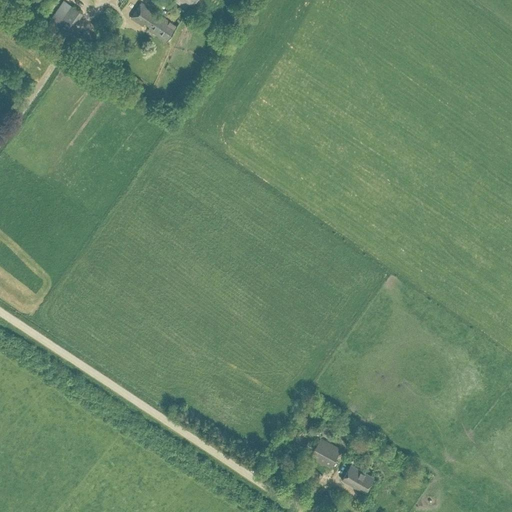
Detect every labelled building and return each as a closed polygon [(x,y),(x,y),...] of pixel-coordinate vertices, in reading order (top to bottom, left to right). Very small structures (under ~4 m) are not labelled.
[(64,0),(62,0),(45,25),(65,39),(82,13),(64,0)] [(175,0),(188,10),(195,0),(175,0)] [(141,1),(130,17),(143,25),(145,22),(149,26),(147,29),(166,41),(176,26),(141,1)] [(142,80),(133,74),(128,82),(137,89),(142,80)] [(309,457),(310,457),(329,468),(340,448),(320,437),(317,443),(309,438),(304,446),(313,451),(309,457)] [(279,463),(278,465),(284,470),(291,461),(284,456),(282,459),(280,457),(277,461),(279,463)] [(350,464),(342,479),(365,492),(373,478),(350,464)] [(310,481),(316,484),(322,474),(317,470),(310,481)] [(332,509),(338,499),(325,492),(320,503),(332,509)]
